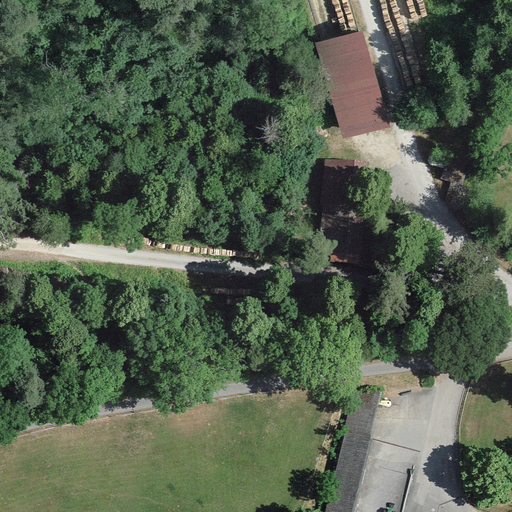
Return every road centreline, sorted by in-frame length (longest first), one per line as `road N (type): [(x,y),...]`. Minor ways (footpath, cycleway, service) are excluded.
road 1 (track): [(452,286),(0,238)]
road 2 (track): [(452,286),(364,0)]
